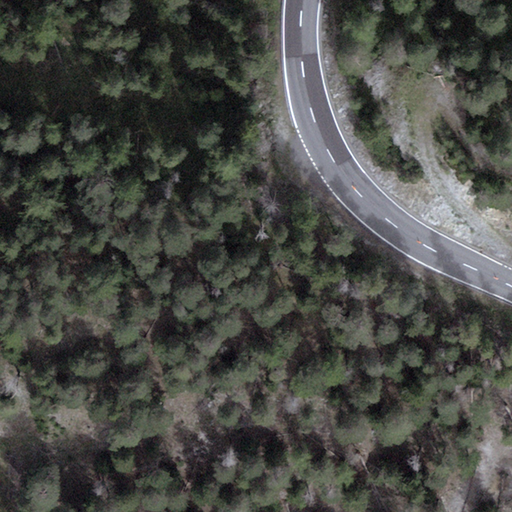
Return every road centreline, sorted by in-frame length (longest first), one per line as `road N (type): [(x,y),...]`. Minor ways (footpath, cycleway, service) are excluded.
road 1 (primary): [(302,0),(308,100),(349,182),(429,248),(511,286)]
road 2 (track): [(511,169),(472,152),(453,122),(447,83),(416,83),(412,100),(434,172),(455,204),(511,257)]
